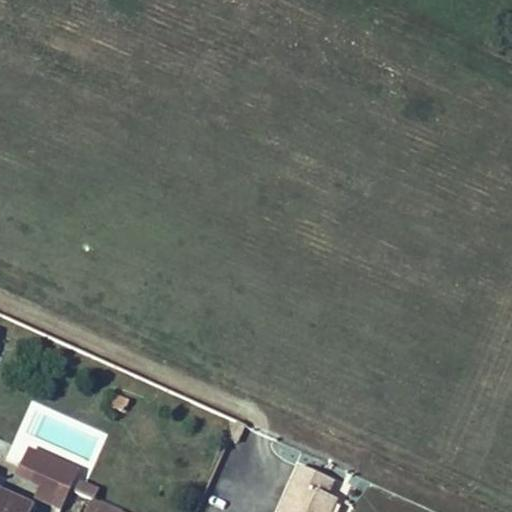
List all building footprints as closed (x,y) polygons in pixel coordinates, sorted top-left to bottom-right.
[(127,402),(120,398),(115,408),(120,410),(122,406),(125,408),(127,402)] [(245,426),(237,422),(229,440),(236,444),(245,426)] [(22,468),(68,489),(76,472),(29,451),(22,468)] [(331,511),(336,501),(327,496),(333,482),(299,467),(292,482),(299,485),(286,511),(331,511)] [(37,499),(61,510),(68,489),(22,468),(18,475),(42,486),(37,499)] [(76,493),(94,500),(99,487),(81,480),(76,493)] [(278,511),(286,511),(299,485),(292,482),(278,511)] [(0,511),(28,511),(31,507),(0,492),(0,511)] [(118,511),(92,500),(86,511),(118,511)]
